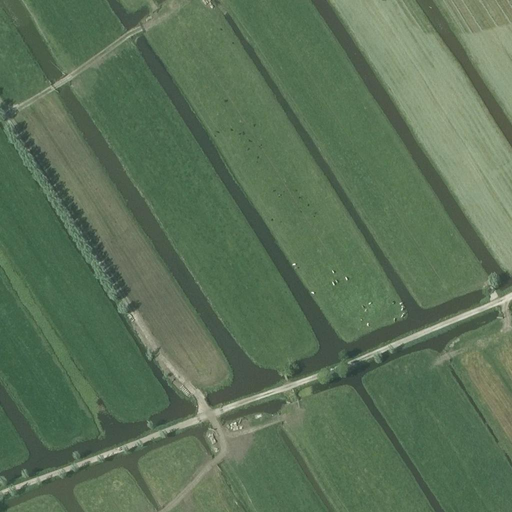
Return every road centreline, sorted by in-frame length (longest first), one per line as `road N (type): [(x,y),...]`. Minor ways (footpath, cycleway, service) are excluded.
road 1 (track): [(209,416),(168,367),(0,104)]
road 2 (track): [(496,301),(293,0)]
road 3 (track): [(209,416),(310,383),(511,294)]
road 4 (track): [(0,495),(209,416)]
